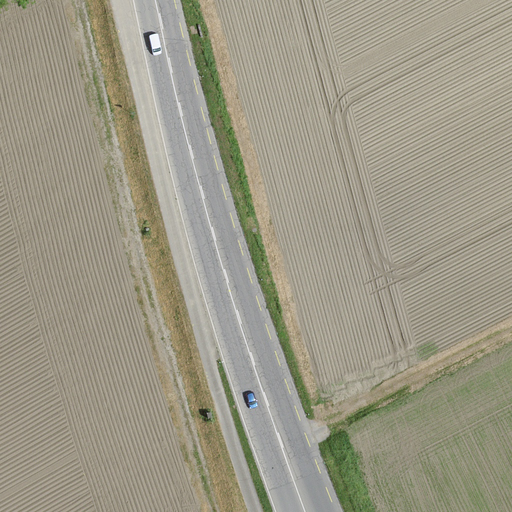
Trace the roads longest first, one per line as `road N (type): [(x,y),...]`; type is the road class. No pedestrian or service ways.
road 1 (primary): [(307,511),(182,120),(157,0)]
road 2 (track): [(123,0),(217,399),(256,511)]
